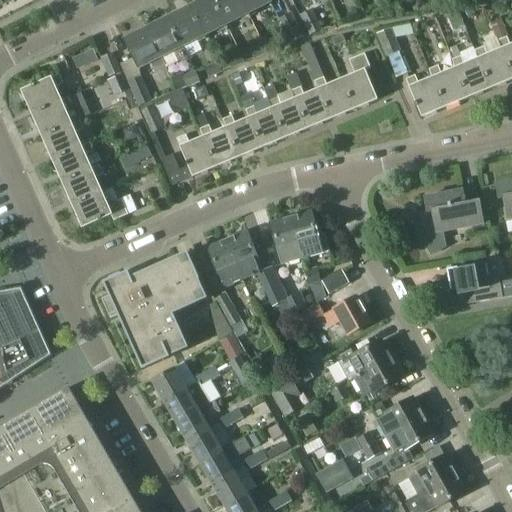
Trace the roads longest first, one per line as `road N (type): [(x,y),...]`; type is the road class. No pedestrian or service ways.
road 1 (residential): [(511,510),(332,172)]
road 2 (residential): [(64,279),(254,189),(332,172)]
road 3 (residential): [(186,511),(64,279)]
road 4 (residential): [(332,172),(511,139)]
road 5 (residential): [(64,279),(0,144)]
road 6 (residential): [(0,61),(121,0)]
